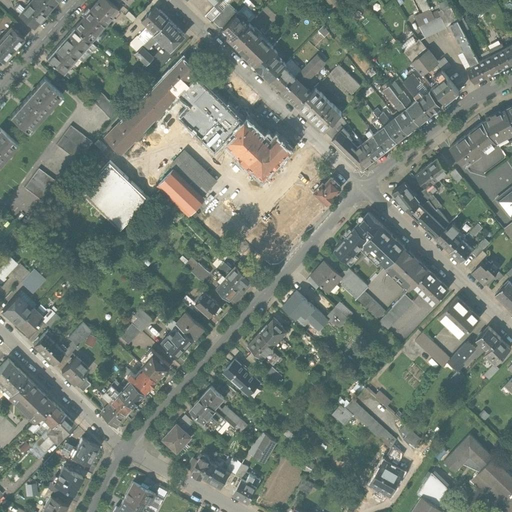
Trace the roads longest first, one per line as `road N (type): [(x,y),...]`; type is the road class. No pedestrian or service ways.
road 1 (residential): [(362,187),(123,448)]
road 2 (residential): [(362,187),(172,0)]
road 3 (residential): [(511,330),(362,187)]
road 4 (residential): [(511,78),(470,99),(362,187)]
road 5 (residential): [(0,328),(123,448)]
road 6 (residential): [(123,448),(236,511)]
